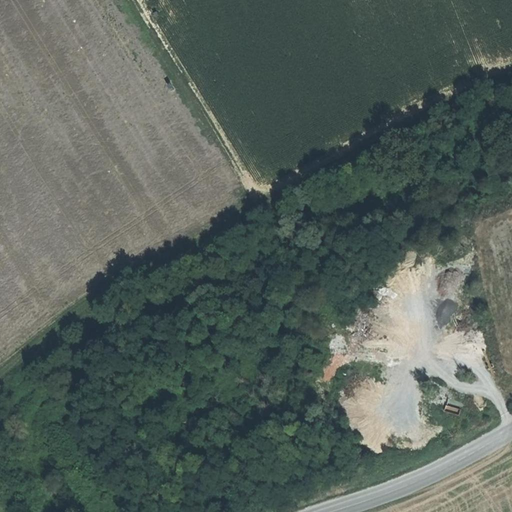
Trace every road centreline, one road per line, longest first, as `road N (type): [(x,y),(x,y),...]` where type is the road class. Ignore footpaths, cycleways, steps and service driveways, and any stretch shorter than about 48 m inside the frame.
road 1 (track): [(0,373),(114,282),(511,71)]
road 2 (track): [(264,201),(139,0)]
